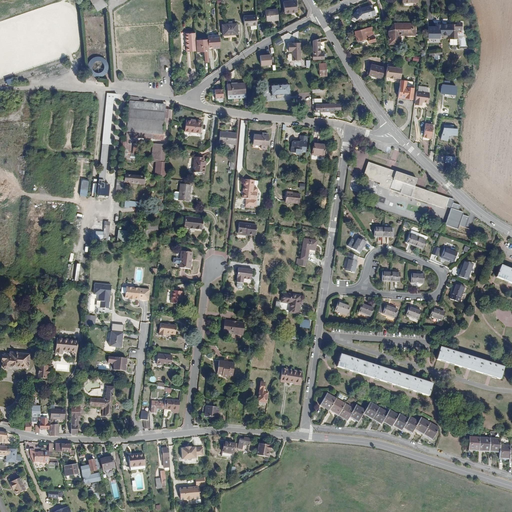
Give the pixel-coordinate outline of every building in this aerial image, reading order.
[(297,0),(284,1),(285,14),(298,13),(297,0)] [(360,17),(364,20),(366,19),(376,16),(373,5),(358,9),(352,16),(352,19),(354,21),(356,21),(360,17)] [(278,9),(265,10),(266,22),(279,21),(278,9)] [(256,15),(244,15),(244,26),(251,26),(251,30),(257,29),(257,26),(256,15)] [(454,24),(438,24),(438,26),(429,26),(428,38),(441,39),(441,35),(450,35),(450,39),(458,39),(458,31),(463,32),(463,22),(454,22),(454,24)] [(238,23),(222,24),(222,36),(239,35),(238,23)] [(416,23),(394,23),(389,32),(389,45),(400,45),(400,36),(416,37),(416,23)] [(372,26),(355,31),(358,43),(367,40),(369,44),(377,42),(372,26)] [(196,40),(196,33),(185,34),(186,52),(197,51),(196,40)] [(220,48),(219,35),(208,36),(208,39),(209,47),(213,47),(213,49),(220,48)] [(196,40),(197,51),(197,52),(204,51),(209,51),(209,47),(208,39),(196,40)] [(321,39),(313,41),(313,60),(324,60),(324,53),(321,53),(321,39)] [(301,60),(301,43),(288,43),(288,52),(292,52),(292,60),(301,60)] [(271,54),(260,55),(261,66),(271,65),(271,54)] [(326,63),(319,63),(320,77),(327,76),(326,63)] [(385,67),(372,64),(371,65),(369,74),(369,75),(382,78),(385,67)] [(403,68),(387,66),(386,77),(401,79),(403,68)] [(408,81),(401,80),(399,98),(413,100),(415,88),(407,87),(408,81)] [(246,83),(227,84),(228,95),(246,94),(246,83)] [(289,84),(271,85),(272,95),(277,95),(278,98),(285,97),(285,94),(290,94),(289,84)] [(444,84),(442,84),(441,94),(457,96),(458,86),(450,85),(444,84)] [(224,89),(215,90),(216,99),(224,98),(224,89)] [(430,93),(417,91),(415,104),(422,105),(422,102),(428,103),(430,93)] [(120,95),(107,93),(98,177),(105,178),(113,98),(119,99),(120,95)] [(139,102),(129,101),(128,109),(165,112),(166,104),(139,102)] [(316,104),(316,112),(341,111),(341,104),(316,104)] [(165,112),(128,109),(126,131),(164,135),(166,112),(165,112)] [(203,122),(186,120),(185,132),(201,134),(203,122)] [(434,125),(426,123),(423,138),(432,139),(434,125)] [(458,129),(444,128),(441,140),(448,142),(449,135),(457,136),(458,129)] [(237,133),(220,131),(219,143),(236,145),(237,133)] [(267,150),(268,133),(262,132),(262,135),(254,134),(253,145),(261,145),(261,149),(267,150)] [(306,153),(308,136),(300,135),(299,140),(292,139),(291,146),(291,152),(296,153),(296,154),(302,155),(302,152),(306,153)] [(136,157),(138,142),(133,142),(132,154),(129,154),(128,156),(136,157)] [(161,158),(162,144),(153,143),(152,157),(161,158)] [(326,144),(314,143),(312,155),(325,156),(326,144)] [(455,157),(446,156),(445,163),(454,164),(455,157)] [(204,158),(194,157),(192,172),(205,174),(207,162),(204,162),(204,158)] [(165,162),(156,162),(155,175),(164,176),(165,162)] [(380,183),(379,186),(390,190),(411,197),(445,208),(446,207),(451,209),(446,225),(458,229),(459,226),(465,228),(469,217),(463,215),(464,212),(459,210),(460,205),(453,203),(454,199),(415,186),(418,178),(397,171),(368,162),(363,177),(380,183)] [(143,176),(124,174),(124,182),(142,184),(143,176)] [(255,180),(245,179),(242,197),(256,200),(257,192),(253,191),(255,180)] [(89,181),(82,180),(80,196),(87,197),(89,181)] [(110,185),(98,184),(97,198),(108,198),(110,185)] [(191,185),(180,184),(179,200),(190,201),(191,185)] [(301,193),(287,191),(285,202),(299,204),(301,193)] [(257,200),(246,199),(245,205),(256,207),(257,200)] [(204,219),(185,217),(184,228),(202,230),(204,219)] [(108,239),(110,222),(105,221),(103,232),(95,231),(94,237),(108,239)] [(145,222),(144,233),(137,232),(136,239),(145,240),(146,236),(156,236),(156,229),(154,229),(155,223),(145,222)] [(257,225),(239,223),(238,234),(255,236),(257,225)] [(374,237),(384,237),(384,227),(374,227),(374,237)] [(393,228),(384,227),(384,237),(392,237),(393,228)] [(119,230),(118,241),(129,241),(129,230),(119,230)] [(406,243),(416,246),(420,236),(409,233),(406,243)] [(428,239),(420,236),(416,246),(424,249),(428,239)] [(356,240),(352,248),(361,252),(366,242),(358,237),(356,240)] [(317,240),(303,238),(300,259),(297,258),(296,265),(305,267),(307,260),(308,260),(309,252),(315,253),(317,240)] [(352,248),(356,240),(351,238),(347,245),(352,248)] [(440,248),(434,246),(431,254),(437,256),(440,248)] [(459,252),(445,247),(440,258),(449,262),(450,260),(455,262),(459,252)] [(193,252),(181,251),(180,258),(174,258),(174,263),(180,264),(179,267),(191,269),(193,252)] [(358,256),(349,254),(348,259),(345,271),(355,273),(358,261),(357,261),(358,256)] [(474,265),(464,261),(459,276),(468,280),(474,265)] [(499,271),(496,277),(510,283),(511,283),(511,269),(501,265),(499,271)] [(237,278),(237,282),(242,283),(243,278),(251,279),(252,269),(238,267),(237,278)] [(382,281),(392,282),(393,272),(382,272),(382,281)] [(424,274),(412,273),(411,283),(424,283),(424,274)] [(465,286),(456,283),(450,299),(460,302),(465,286)] [(111,285),(95,284),(94,294),(99,295),(98,301),(101,301),(100,308),(108,309),(109,296),(110,296),(110,292),(109,292),(110,289),(111,289),(111,285)] [(133,300),(133,298),(148,300),(149,290),(124,287),(123,297),(128,298),(128,299),(133,300)] [(180,290),(171,289),(169,302),(180,303),(181,297),(179,296),(180,290)] [(301,295),(282,292),(281,302),(290,303),(289,312),(298,314),(301,295)] [(351,306),(338,302),(335,311),(347,316),(351,306)] [(374,307),(362,303),(359,312),(370,317),(374,307)] [(398,309),(386,305),(383,314),(394,318),(398,309)] [(421,310),(409,306),(406,316),(418,319),(421,310)] [(445,311),(434,307),(431,317),(442,321),(445,311)] [(94,316),(84,315),(83,324),(93,325),(94,316)] [(310,317),(300,316),(299,328),(309,329),(310,317)] [(244,322),(224,320),(223,332),(243,335),(244,322)] [(124,325),(112,324),(112,332),(123,332),(124,325)] [(159,333),(160,333),(160,335),(166,336),(166,334),(175,335),(176,325),(160,324),(159,333)] [(112,332),(111,331),(109,346),(122,347),(123,332),(112,332)] [(77,339),(56,338),(55,352),(61,352),(61,349),(76,351),(77,339)] [(447,363),(468,369),(489,376),(501,380),(505,367),(441,347),(439,354),(437,360),(447,363)] [(18,353),(10,352),(10,354),(4,353),(4,356),(2,355),(1,362),(3,362),(3,367),(4,369),(7,369),(9,368),(9,366),(28,368),(29,355),(18,354),(18,353)] [(172,355),(158,354),(157,364),(164,365),(164,364),(171,365),(172,355)] [(372,378),(394,385),(415,392),(430,396),(432,390),(433,384),(419,379),(397,372),(377,366),(369,363),(355,359),(340,354),(338,360),(336,367),(351,372),(372,378)] [(128,358),(109,356),(108,363),(114,364),(113,370),(125,371),(127,362),(128,363),(128,358)] [(228,377),(228,375),(233,376),(234,363),(219,361),(217,374),(222,374),(222,377),(228,377)] [(47,364),(39,363),(37,376),(45,376),(46,373),(48,374),(49,367),(46,367),(47,364)] [(301,385),(303,371),(282,368),(280,382),(301,385)] [(266,382),(260,381),(258,402),(268,403),(269,391),(265,391),(266,382)] [(103,398),(90,397),(90,402),(94,403),(94,405),(105,406),(105,414),(102,414),(102,415),(110,416),(113,386),(107,385),(105,396),(104,396),(103,398)] [(336,398),(326,393),(320,405),(326,408),(326,407),(329,409),(336,398)] [(345,404),(336,398),(329,409),(329,410),(335,414),(336,412),(339,414),(345,404)] [(180,401),(166,399),(164,408),(179,410),(180,401)] [(161,402),(158,402),(152,401),(151,413),(155,413),(155,408),(163,409),(163,403),(161,403),(161,402)] [(379,407),(370,402),(366,411),(364,414),(370,418),(370,417),(373,418),(379,407)] [(354,409),(345,404),(339,414),(339,416),(345,419),(345,418),(348,420),(350,417),(354,409)] [(41,417),(41,405),(32,405),(32,417),(32,422),(37,422),(37,417),(41,417)] [(77,433),(78,414),(80,414),(80,405),(72,405),(71,433),(77,433)] [(366,411),(356,405),(354,409),(350,417),(356,420),(359,422),(364,414),(366,411)] [(220,407),(205,406),(205,416),(219,417),(220,407)] [(388,413),(379,407),(373,418),(373,419),(379,423),(379,422),(382,424),(383,422),(388,413)] [(66,409),(51,408),(50,419),(65,420),(66,409)] [(398,414),(390,410),(388,413),(383,422),(390,426),(390,425),(392,426),(392,425),(398,414)] [(409,419),(399,413),(398,414),(392,425),(398,429),(399,429),(402,431),(404,427),(409,419)] [(419,422),(410,417),(409,419),(404,427),(411,431),(414,432),(416,429),(419,422)] [(40,423),(40,426),(40,429),(50,429),(50,423),(48,423),(48,418),(41,418),(41,423),(40,423)] [(431,423),(422,418),(419,422),(416,429),(422,432),(425,433),(431,423)] [(439,428),(431,423),(425,433),(424,434),(431,437),(434,438),(439,428)] [(59,424),(50,424),(50,435),(58,436),(59,424)] [(480,437),(469,436),(468,450),(475,450),(479,450),(480,437)] [(239,438),(237,449),(243,450),(243,445),(250,447),(251,443),(251,440),(249,440),(250,438),(244,437),(243,439),(239,438)] [(490,438),(480,437),(479,450),(479,451),(486,451),(490,451),(490,438)] [(501,439),(490,438),(490,451),(489,452),(496,452),(500,452),(501,444),(501,439)] [(235,442),(223,440),(221,455),(232,457),(235,442)] [(271,446),(258,443),(256,455),(269,458),(271,446)] [(70,444),(61,444),(61,451),(70,452),(70,454),(74,454),(74,449),(70,449),(70,444)] [(510,446),(501,444),(500,452),(500,458),(506,458),(506,457),(510,458),(510,449),(510,446)] [(9,451),(7,449),(5,449),(6,446),(0,445),(0,455),(5,456),(5,454),(7,454),(9,453),(9,451)] [(185,447),(185,448),(180,449),(181,459),(195,458),(195,456),(202,455),(202,447),(194,448),(194,447),(190,448),(190,447),(185,447)] [(169,466),(167,448),(162,448),(162,452),(160,452),(161,460),(163,460),(163,467),(169,466)] [(38,451),(38,452),(34,452),(35,449),(29,449),(29,456),(33,462),(35,462),(48,462),(49,451),(38,451)] [(143,454),(128,455),(129,466),(139,466),(139,469),(144,469),(143,454)] [(111,456),(100,458),(103,469),(114,466),(111,456)] [(81,469),(83,484),(99,480),(97,472),(91,474),(90,470),(91,470),(99,468),(97,458),(88,460),(89,464),(85,465),(86,468),(81,469)] [(77,463),(67,465),(69,473),(78,472),(77,463)] [(25,489),(20,477),(9,481),(11,487),(12,487),(15,493),(25,489)] [(114,499),(119,498),(116,480),(111,481),(114,499)] [(55,485),(45,487),(46,494),(56,492),(55,485)] [(179,500),(184,500),(184,502),(193,501),(193,499),(198,499),(197,485),(178,486),(179,500)]
